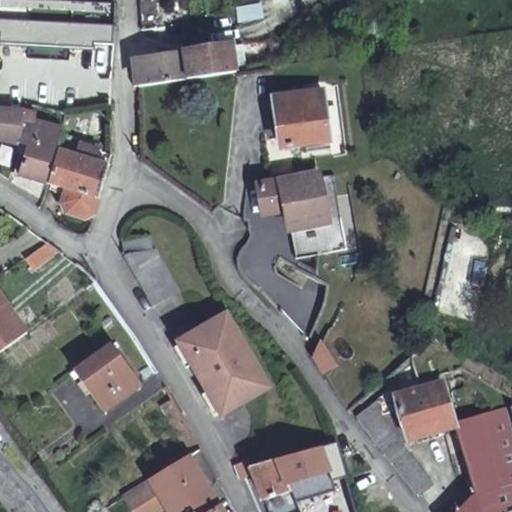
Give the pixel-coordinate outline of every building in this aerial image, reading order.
[(111,1),(93,0),(0,0),(0,43),(91,48),(92,42),(113,44),(116,2),(111,1)] [(232,45),(184,52),(187,79),(236,71),(232,45)] [(184,52),(141,59),(137,59),(138,69),(133,70),(135,87),(140,87),(187,79),(184,52)] [(330,140),(324,89),(275,95),(282,145),(330,140)] [(114,107),(109,106),(104,106),(103,118),(113,118),(114,107)] [(26,110),(0,107),(0,140),(19,145),(26,110)] [(35,112),(26,110),(19,145),(27,146),(20,175),(49,184),(57,149),(63,126),(34,119),(35,112)] [(57,149),(49,184),(66,189),(63,202),(69,213),(84,218),(93,213),(112,155),(89,146),(85,158),(57,149)] [(327,222),(320,174),(258,183),(263,214),(285,210),(288,229),(327,222)] [(153,304),(178,289),(157,251),(153,251),(150,234),(123,239),(123,253),(153,304)] [(64,250),(50,240),(26,257),(36,270),(64,250)] [(0,293),(0,352),(28,333),(0,293)] [(179,342),(221,418),(265,392),(255,374),(259,372),(235,331),(231,333),(222,316),(179,342)] [(111,342),(73,370),(103,412),(141,386),(111,342)] [(312,354),(326,376),(343,365),(328,343),(312,354)] [(452,426),(452,423),(439,381),(394,393),(392,386),(357,417),(413,490),(429,477),(401,440),(452,426)] [(173,400),(163,405),(183,447),(194,443),(173,400)] [(501,511),(502,510),(511,506),(511,433),(505,408),(452,423),(452,426),(473,494),(456,511),(501,511)] [(315,476),(309,450),(251,467),(250,461),(242,463),(237,465),(242,481),(254,477),(264,502),(292,492),(289,485),(315,476)] [(210,491),(190,457),(151,480),(168,508),(170,511),(195,511),(216,500),(210,491)] [(161,511),(168,508),(151,480),(123,496),(131,511),(161,511)] [(222,511),(216,500),(195,511),(222,511)]
